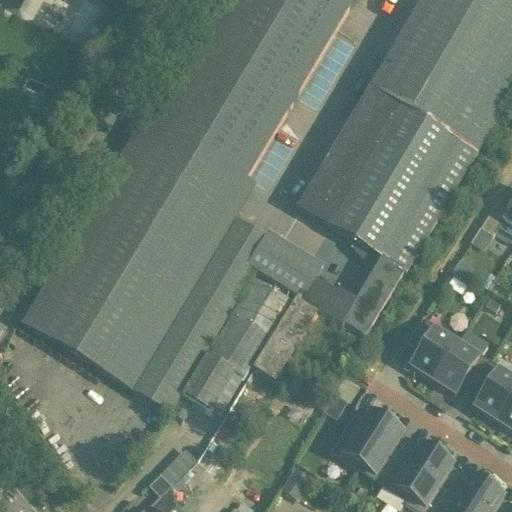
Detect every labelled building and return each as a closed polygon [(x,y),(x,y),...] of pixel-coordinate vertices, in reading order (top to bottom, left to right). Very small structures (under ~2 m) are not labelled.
[(36,0),(5,0),(30,12),(36,0)] [(126,0),(98,0),(104,3),(121,12),(126,0)] [(230,0),(153,128),(246,184),(356,0),(230,0)] [(403,276),(405,277),(511,96),(511,0),(425,0),(298,214),(382,263),(355,308),(338,298),(337,299),(314,286),(302,305),(301,305),(318,315),(315,319),(342,336),(343,334),(362,345),(403,276)] [(335,36),(325,54),(341,63),(351,45),(335,36)] [(246,271),(265,241),(133,162),(29,335),(169,419),(254,276),(246,271)] [(495,237),(504,243),(511,248),(511,209),(510,212),(498,204),(480,232),(493,241),(495,237)] [(320,276),(265,241),(246,271),(254,276),(302,305),(314,286),(320,276)] [(207,360),(172,418),(183,425),(193,408),(210,418),(233,378),(242,383),(289,306),(255,285),(209,362),(207,360)] [(315,319),(318,315),(301,305),(296,302),(248,380),(250,381),(267,392),(269,393),(315,319)] [(432,386),(458,345),(426,324),(410,349),(411,350),(413,346),(422,352),(410,371),(432,386)] [(460,345),(484,355),(489,343),(465,333),(460,345)] [(458,345),(432,386),(455,400),(467,380),(476,386),(474,390),(490,365),(458,345)] [(511,379),(490,365),(474,390),(475,391),(477,387),(486,393),(474,412),(496,426),(511,401),(511,379)] [(323,412),(329,403),(320,397),(319,399),(317,398),(313,404),(315,405),(314,406),(323,412)] [(511,401),(496,426),(511,436),(511,401)] [(356,474),(385,427),(375,420),(372,425),(358,416),(360,412),(359,412),(330,457),(356,474)] [(215,477),(243,431),(226,420),(197,466),(215,477)] [(396,434),(385,427),(356,474),(380,489),(407,448),(393,439),(396,434)] [(409,444),(407,448),(380,489),(406,506),(436,459),(425,453),(422,458),(408,448),(410,445),(409,444)] [(447,466),(436,459),(406,506),(403,509),(407,511),(437,511),(458,480),(443,471),(447,466)] [(309,480),(295,471),(282,490),(297,500),(309,480)] [(460,477),(458,480),(437,511),(473,511),(487,492),(476,485),(473,490),(459,481),(461,477),(460,477)] [(160,480),(149,491),(160,502),(149,511),(174,511),(177,509),(171,491),(160,480)] [(497,499),(487,492),(473,511),(507,511),(494,504),(497,499)]
